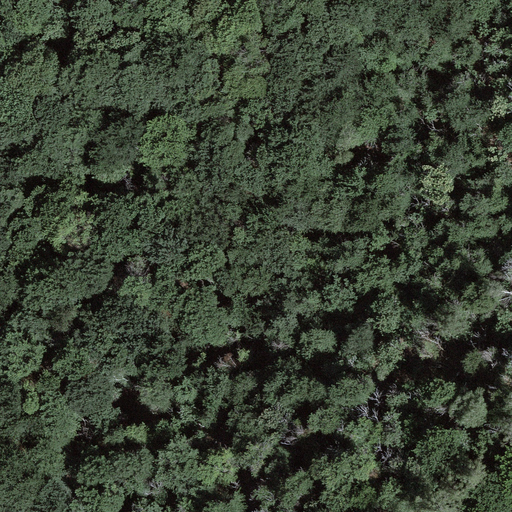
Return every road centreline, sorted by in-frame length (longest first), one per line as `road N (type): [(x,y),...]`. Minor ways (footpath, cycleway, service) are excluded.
road 1 (track): [(183,270),(340,147),(353,104),(412,0)]
road 2 (track): [(0,497),(38,465),(88,345),(183,270)]
